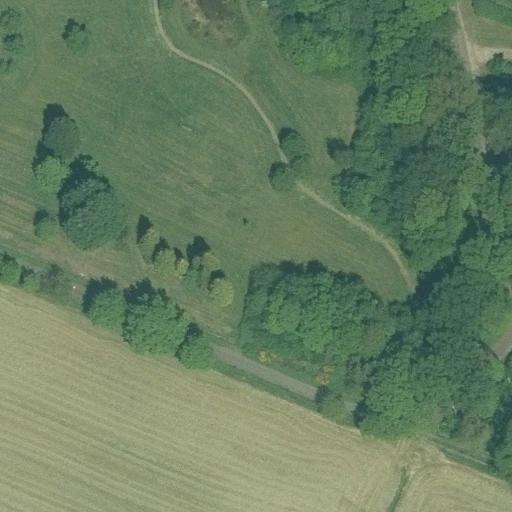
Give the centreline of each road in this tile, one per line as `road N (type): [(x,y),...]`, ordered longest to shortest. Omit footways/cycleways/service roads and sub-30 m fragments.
road 1 (unclassified): [(511,337),(463,399),(396,420),(330,402),(0,260)]
road 2 (unclassified): [(511,278),(449,0)]
road 3 (track): [(396,420),(511,467)]
